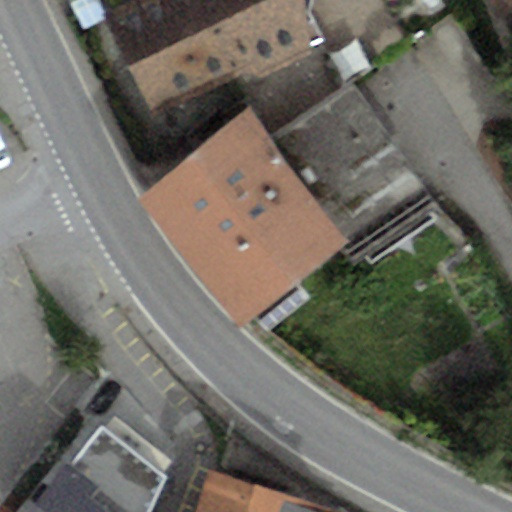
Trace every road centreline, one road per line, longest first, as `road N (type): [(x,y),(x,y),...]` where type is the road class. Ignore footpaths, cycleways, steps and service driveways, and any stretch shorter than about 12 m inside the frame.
road 1 (primary): [(91,186),(181,316),(330,441),(477,511)]
road 2 (primary): [(7,0),(91,186)]
